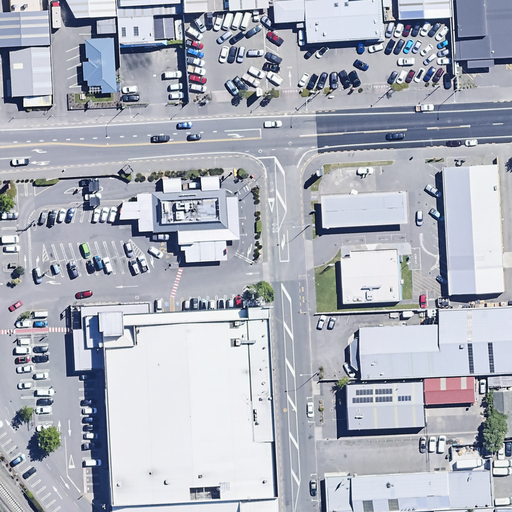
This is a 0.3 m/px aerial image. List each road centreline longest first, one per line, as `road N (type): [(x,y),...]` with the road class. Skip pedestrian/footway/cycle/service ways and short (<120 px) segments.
road 1 (tertiary): [(297,511),(276,134)]
road 2 (trunk): [(511,122),(276,134)]
road 3 (trunk): [(183,137),(127,152),(0,159)]
road 4 (trunk): [(0,137),(183,137)]
